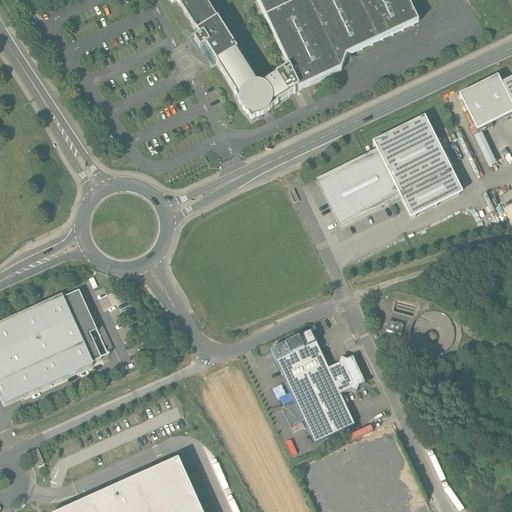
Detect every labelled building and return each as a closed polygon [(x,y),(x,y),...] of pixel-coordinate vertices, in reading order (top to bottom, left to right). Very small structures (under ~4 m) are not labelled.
[(407,0),(168,0),(173,4),(178,2),(196,33),(191,36),(200,51),(206,48),(208,51),(239,103),(240,108),(243,114),(251,122),(255,120),(260,119),(267,116),(275,106),(299,90),(342,71),(346,58),(419,24),(407,0)] [(511,65),(458,92),(476,130),(511,119),(511,65)] [(368,139),(369,142),(316,170),(337,209),(391,180),(438,155),(416,113),(368,139)] [(452,181),(438,155),(391,180),(405,206),(452,181)] [(78,293),(0,328),(0,402),(3,409),(108,361),(78,293)] [(408,325),(393,322),(390,330),(405,334),(408,325)] [(367,383),(354,355),(330,368),(312,331),(271,349),(313,441),(353,423),(341,397),(367,383)] [(206,511),(183,460),(66,511),(206,511)]
